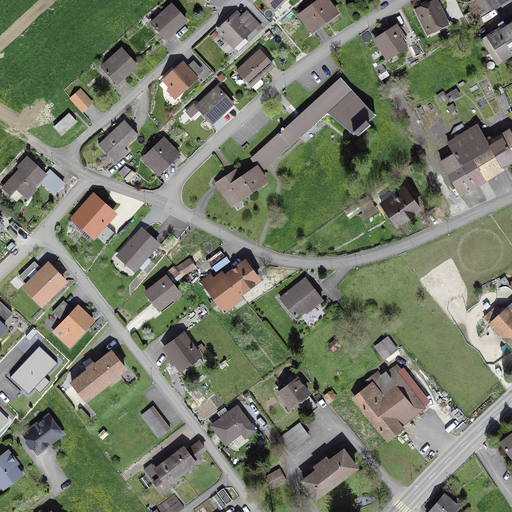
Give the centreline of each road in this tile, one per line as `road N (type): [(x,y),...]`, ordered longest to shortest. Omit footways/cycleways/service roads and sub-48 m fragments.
road 1 (residential): [(511,195),(406,245),(328,263),(276,258),(159,203)]
road 2 (residential): [(404,0),(273,88),(201,152),(159,203)]
road 3 (residential): [(110,316),(256,511)]
road 4 (residential): [(64,164),(233,0)]
road 5 (primary): [(511,399),(399,511)]
